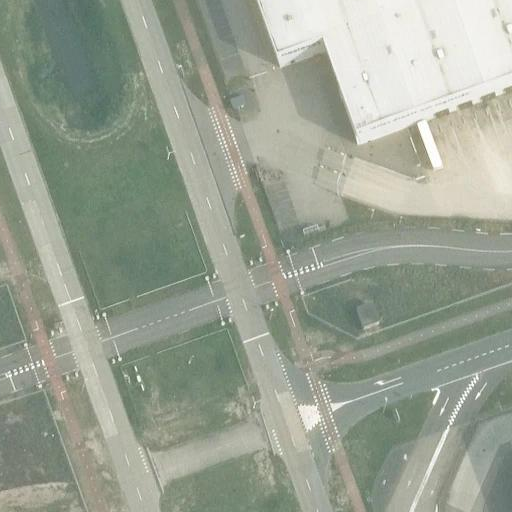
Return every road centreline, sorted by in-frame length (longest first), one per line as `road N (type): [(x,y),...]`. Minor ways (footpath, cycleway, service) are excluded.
road 1 (tertiary): [(284,424),(134,0)]
road 2 (tertiary): [(0,109),(145,511)]
road 3 (unclassified): [(284,424),(511,346)]
